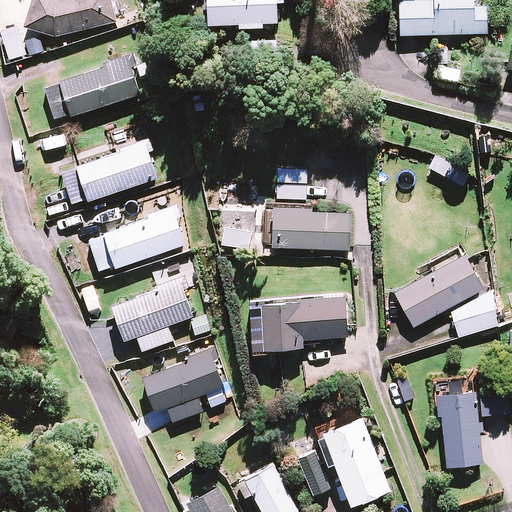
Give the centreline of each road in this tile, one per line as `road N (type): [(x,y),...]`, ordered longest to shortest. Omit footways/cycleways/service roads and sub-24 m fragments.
road 1 (residential): [(156,511),(96,368),(18,229),(0,145)]
road 2 (residential): [(355,51),(412,87),(511,115)]
